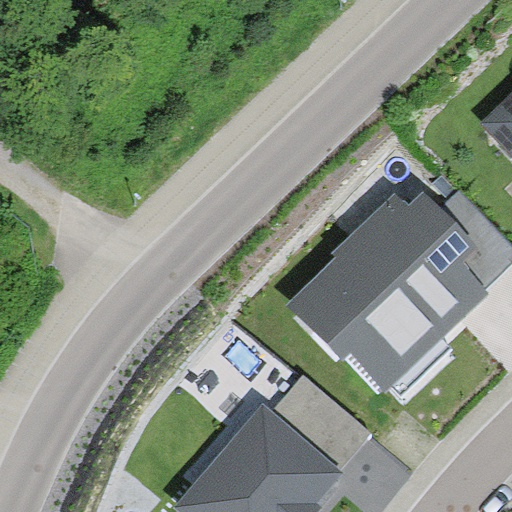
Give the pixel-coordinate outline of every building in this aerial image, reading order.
[(511,110),(490,130),(511,155),(511,110)] [(481,296),(410,215),(314,299),(386,380),(481,296)] [(306,383),(291,403),(365,455),(379,435),(306,383)] [(288,398),(275,412),(348,476),(361,461),(288,398)] [(186,511),(187,511),(304,511),(333,480),(265,420),(186,511)]
